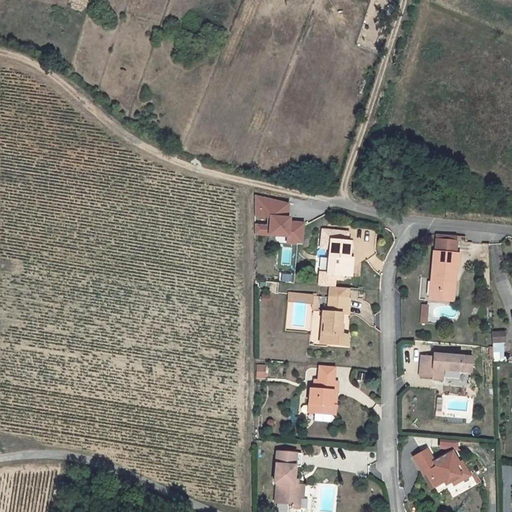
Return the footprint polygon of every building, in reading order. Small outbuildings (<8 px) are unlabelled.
[(255,198),(254,236),(285,237),(284,244),(304,245),(305,221),(291,221),(291,199),(255,198)] [(347,257),(348,240),(329,239),(326,273),(350,275),(351,257),(347,257)] [(432,257),(427,304),(446,306),(448,286),(452,287),(454,271),(456,271),(458,260),(454,260),(456,242),(436,240),(434,258),(432,257)] [(290,265),(294,249),(284,247),(280,263),(290,265)] [(279,282),(294,282),(295,272),(280,271),(279,282)] [(311,308),(312,295),(294,295),(293,301),(306,302),(306,307),(311,308)] [(348,312),(350,297),(329,295),(328,310),(322,310),(320,341),(348,344),(348,333),(342,333),(342,322),(340,322),(342,311),(348,312)] [(507,330),(497,329),(497,339),(507,339),(507,330)] [(440,377),(450,378),(451,367),(479,370),(480,355),(442,351),(442,355),(429,354),(428,373),(440,374),(440,377)] [(265,379),(266,364),(256,364),(256,379),(265,379)] [(310,386),(308,412),(335,414),(337,380),(315,378),(314,387),(310,386)] [(428,462),(421,450),(407,458),(425,488),(437,481),(439,484),(445,481),(447,485),(463,475),(455,462),(452,463),(445,452),(428,462)] [(303,468),(304,455),(279,452),(276,483),(280,484),(278,504),(291,505),(295,510),(301,510),(302,497),(306,498),(307,486),(296,485),(297,467),(303,468)]
